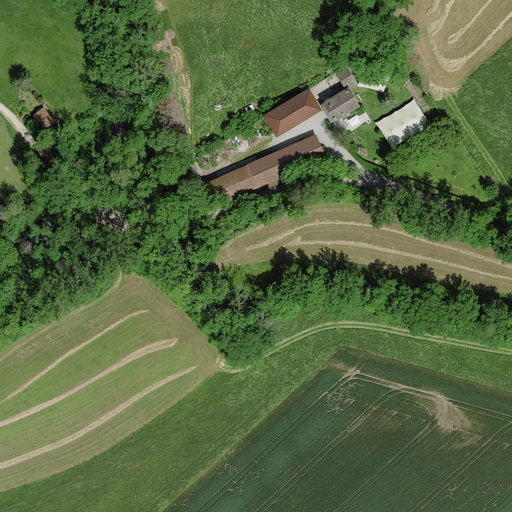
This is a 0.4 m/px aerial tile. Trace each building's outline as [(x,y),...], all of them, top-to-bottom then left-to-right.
[(356,82),(346,65),(336,71),(346,88),(356,82)] [(346,88),(322,103),(332,120),(357,105),(346,88)] [(311,89),(266,115),(267,117),(255,124),(262,135),(274,128),(278,136),(323,109),(311,89)] [(395,147),(434,123),(418,98),(380,122),(395,147)] [(254,102),(243,109),(248,117),(259,110),(254,102)] [(53,122),(43,109),(35,115),(45,128),(53,122)] [(317,135),(207,183),(217,204),(326,157),(317,135)] [(60,149),(55,154),(60,160),(65,156),(60,149)]
